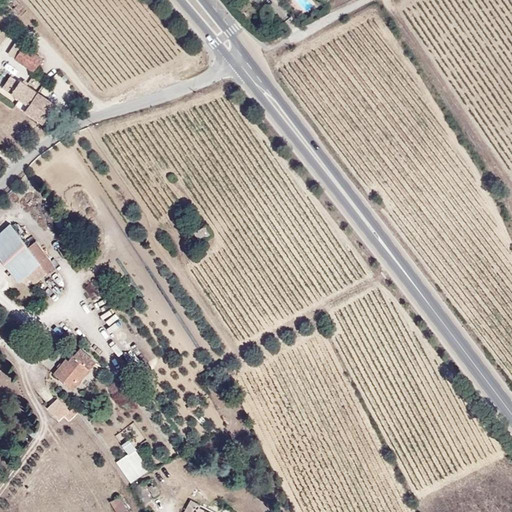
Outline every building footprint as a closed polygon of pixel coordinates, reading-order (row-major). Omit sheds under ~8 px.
[(23,10),(16,0),(4,0),(17,18),(20,17),(19,13),(23,10)] [(240,14),(254,3),(251,0),(236,0),(232,4),(240,14)] [(14,58),(23,45),(16,40),(7,53),(14,58)] [(23,45),(14,58),(33,71),(42,58),(23,45)] [(42,122),(54,104),(20,80),(18,82),(9,76),(2,87),(18,98),(14,105),(23,112),(24,110),(42,122)] [(32,77),(28,83),(36,88),(40,82),(32,77)] [(59,110),(54,104),(42,122),(41,123),(47,127),(59,110)] [(506,185),(497,171),(486,177),(495,192),(506,185)] [(23,249),(6,225),(0,229),(0,265),(11,280),(19,274),(34,263),(23,249)] [(209,239),(203,227),(192,234),(198,245),(209,239)] [(27,285),(51,266),(32,242),(23,249),(34,263),(19,274),(27,285)] [(112,315),(104,322),(118,339),(126,332),(112,315)] [(63,392),(86,360),(66,345),(56,359),(52,357),(39,375),(63,392)] [(69,414),(59,401),(46,412),(56,425),(69,414)] [(69,414),(62,419),(67,424),(75,417),(71,412),(69,414)] [(121,475),(128,486),(132,483),(125,472),(121,475)] [(154,511),(137,482),(131,486),(146,511),(154,511)] [(111,511),(123,511),(116,500),(107,505),(111,511)]
